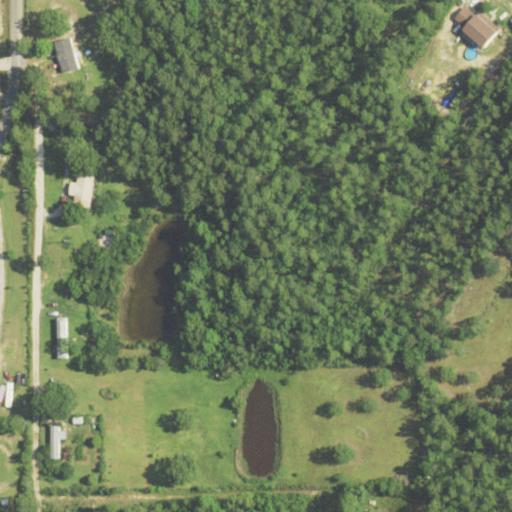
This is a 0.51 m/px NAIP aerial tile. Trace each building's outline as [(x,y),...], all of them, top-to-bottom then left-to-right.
[(473,2),(474,0),(482,0),(496,6),(493,11),(473,2)] [(500,27),(484,45),(463,27),(464,26),(454,18),(465,5),(475,13),(477,11),(478,12),(480,10),(500,27)] [(53,41),(71,36),(79,67),(62,72),(53,41)] [(410,69),(414,61),(419,63),(415,71),(410,69)] [(72,74),(87,70),(88,74),(73,79),(72,74)] [(90,125),(94,122),(99,129),(94,132),(90,125)] [(75,164),(75,156),(88,158),(87,166),(75,164)] [(73,204),(74,195),(68,194),(70,181),(76,182),(78,172),(94,174),(89,207),(73,204)] [(108,250),(108,256),(95,254),(97,233),(118,235),(116,251),(108,250)] [(57,319),(65,318),(66,355),(58,355),(57,319)] [(66,431),(66,438),(59,438),(59,458),(51,458),(50,424),(59,424),(59,431),(66,431)]
